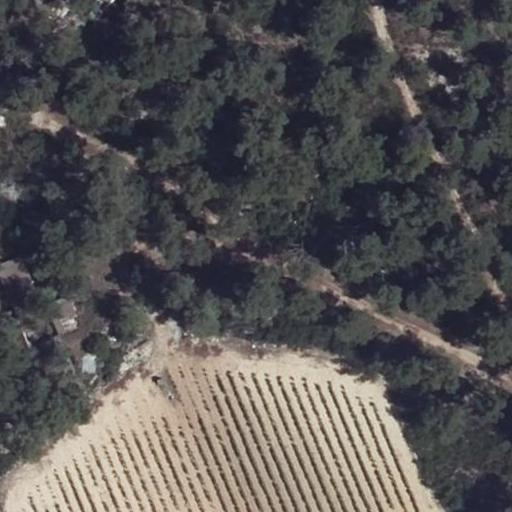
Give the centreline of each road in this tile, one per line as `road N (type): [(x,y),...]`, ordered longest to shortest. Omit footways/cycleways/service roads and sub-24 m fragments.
road 1 (track): [(0,91),(241,236),(511,381)]
road 2 (track): [(511,308),(382,25),(378,0)]
road 3 (track): [(296,266),(175,236),(139,242),(126,258),(129,275),(166,322)]
